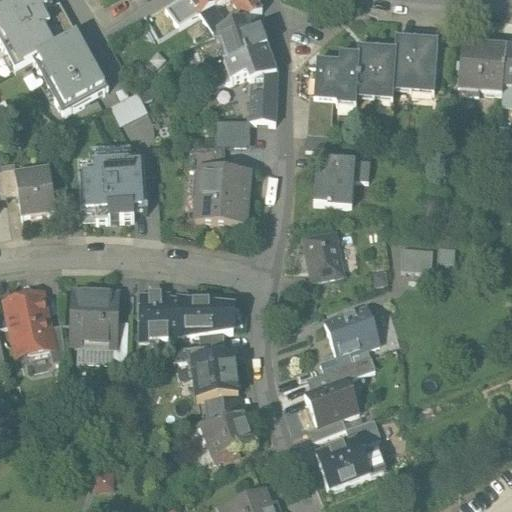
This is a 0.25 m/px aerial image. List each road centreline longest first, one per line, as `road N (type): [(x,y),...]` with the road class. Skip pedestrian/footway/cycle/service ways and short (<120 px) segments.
road 1 (residential): [(267,0),(287,80),(269,274)]
road 2 (residential): [(0,264),(58,256),(269,274)]
road 3 (residential): [(276,425),(263,351),(269,274)]
